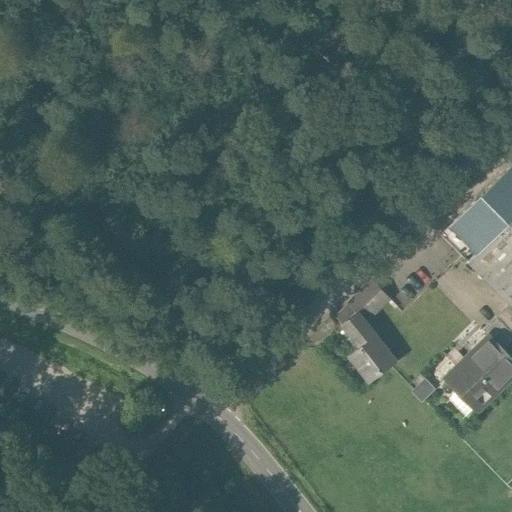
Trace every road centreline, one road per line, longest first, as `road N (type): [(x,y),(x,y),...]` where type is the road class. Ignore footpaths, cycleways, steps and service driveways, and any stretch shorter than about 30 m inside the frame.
road 1 (tertiary): [(0,296),(81,328),(193,394),(299,511)]
road 2 (track): [(0,418),(105,490)]
